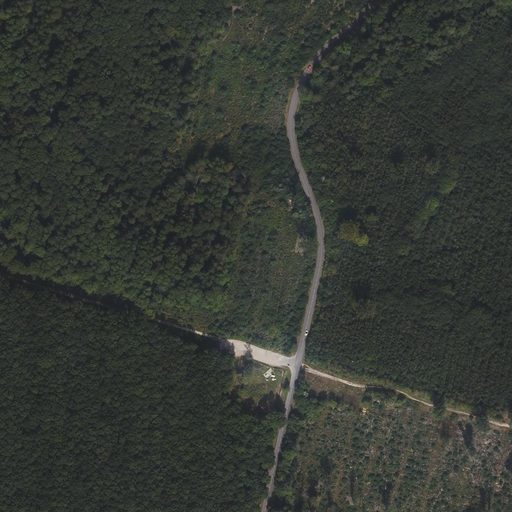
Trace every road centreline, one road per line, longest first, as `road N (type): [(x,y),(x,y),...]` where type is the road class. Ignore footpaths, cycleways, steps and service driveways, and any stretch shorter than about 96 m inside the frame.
road 1 (tertiary): [(382,0),(312,69),(295,112),(322,261),(265,511)]
road 2 (track): [(297,362),(511,429)]
road 3 (track): [(23,278),(218,335)]
